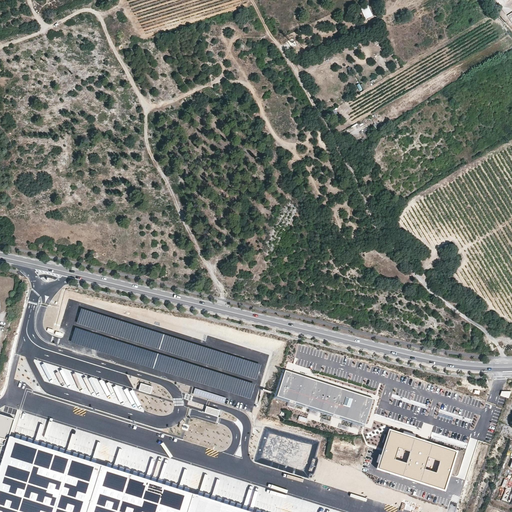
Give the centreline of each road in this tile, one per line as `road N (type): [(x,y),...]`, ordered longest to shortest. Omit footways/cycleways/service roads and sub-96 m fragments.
road 1 (primary): [(0,257),(433,360),(511,367)]
road 2 (track): [(147,109),(148,145),(222,287),(220,310)]
road 3 (track): [(0,48),(91,9),(147,109)]
road 4 (track): [(147,109),(236,80),(249,86),(285,145),(309,135)]
road 5 (track): [(502,367),(487,333),(419,282),(432,251)]
